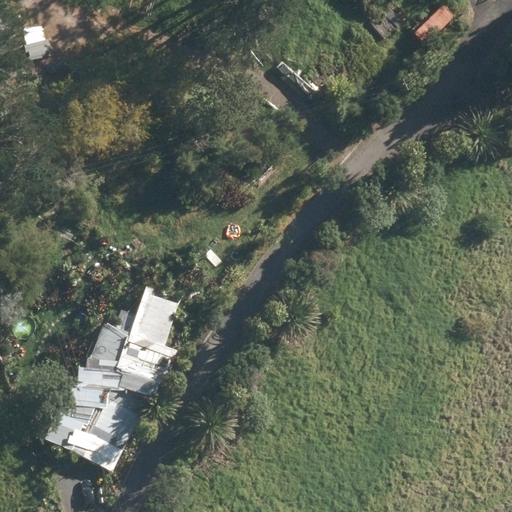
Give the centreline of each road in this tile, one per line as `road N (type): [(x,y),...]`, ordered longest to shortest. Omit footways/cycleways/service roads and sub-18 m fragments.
road 1 (track): [(129,511),(180,405),(290,246),(511,15)]
road 2 (track): [(364,164),(511,105)]
